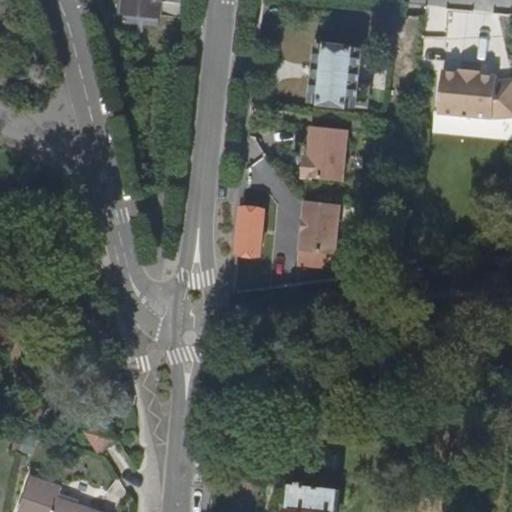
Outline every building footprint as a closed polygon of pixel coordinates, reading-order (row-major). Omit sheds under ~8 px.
[(159,18),(161,0),(123,0),(123,15),(159,18)] [(313,105),(367,109),(369,87),(359,86),(362,55),(319,49),(313,105)] [(511,115),(511,79),(498,82),(498,73),(480,72),(480,68),(461,66),(460,71),(442,69),(438,114),(494,119),(495,117),(511,115)] [(353,132),(317,129),(313,158),(309,158),(307,179),(348,183),(353,132)] [(304,253),(340,257),(345,207),(309,203),(304,253)] [(264,213),(241,212),(236,255),(260,256),(264,213)] [(481,314),(437,318),(439,339),(483,336),(481,314)] [(118,440),(106,423),(88,433),(100,452),(118,440)] [(61,490),(32,479),(19,511),(95,511),(58,499),(61,490)] [(337,511),(339,491),(290,486),(287,511),(337,511)]
